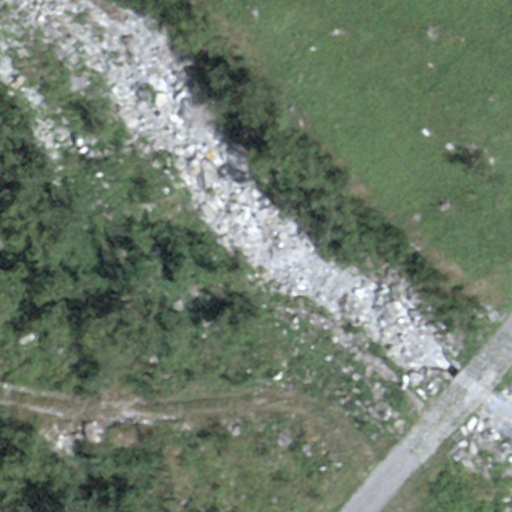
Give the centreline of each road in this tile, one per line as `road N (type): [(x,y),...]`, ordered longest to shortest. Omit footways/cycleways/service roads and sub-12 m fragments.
road 1 (track): [(375,494),(349,437),(289,402),(134,413),(0,399)]
road 2 (unclassified): [(511,338),(360,511)]
